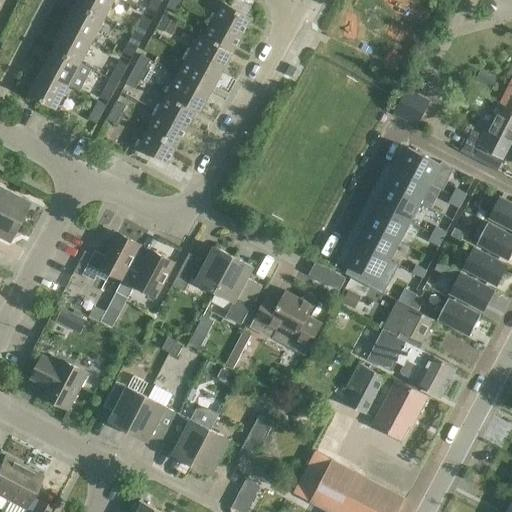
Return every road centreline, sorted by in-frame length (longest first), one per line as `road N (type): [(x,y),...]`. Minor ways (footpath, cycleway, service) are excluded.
road 1 (residential): [(82,177),(175,223),(197,206),(295,3)]
road 2 (residential): [(0,342),(82,177)]
road 3 (residential): [(425,511),(511,354)]
road 4 (residential): [(98,461),(135,462),(219,505)]
